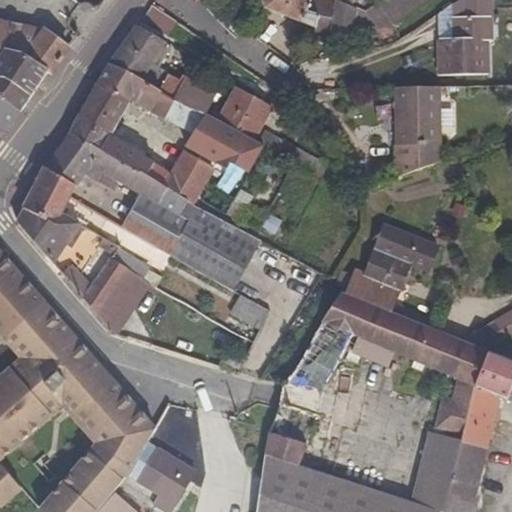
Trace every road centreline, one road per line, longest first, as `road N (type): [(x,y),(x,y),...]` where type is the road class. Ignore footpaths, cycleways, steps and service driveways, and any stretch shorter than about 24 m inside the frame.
road 1 (tertiary): [(0,172),(131,0)]
road 2 (residential): [(171,0),(277,75)]
